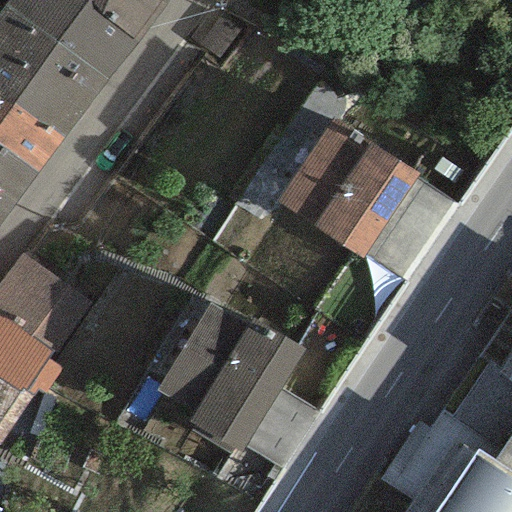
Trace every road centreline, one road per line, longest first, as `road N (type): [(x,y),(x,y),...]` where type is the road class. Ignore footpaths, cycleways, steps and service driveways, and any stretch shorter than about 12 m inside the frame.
road 1 (tertiary): [(511,213),(312,511)]
road 2 (residential): [(199,0),(0,271)]
